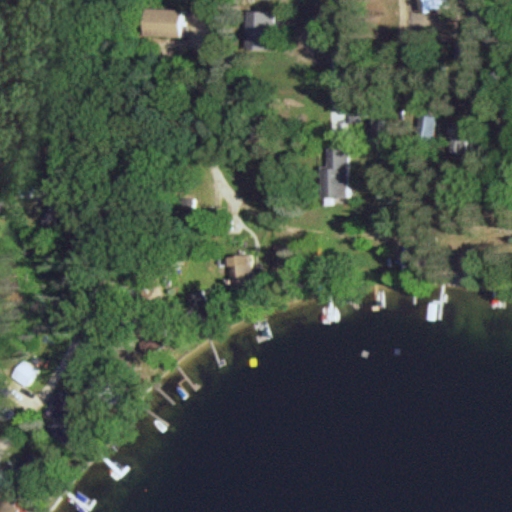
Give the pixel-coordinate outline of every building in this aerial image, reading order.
[(192,7),(154,6),(154,34),(191,35),(192,7)] [(488,26),(466,25),(465,58),(488,58),(488,26)] [(441,114),(425,114),(425,139),(441,139),(441,114)] [(397,141),(401,120),(392,118),(388,140),(397,141)] [(460,131),(473,136),(477,128),(463,122),(460,131)] [(358,146),(334,146),(334,198),(359,198),(358,146)] [(57,157),(77,157),(77,147),(57,147),(57,157)] [(101,375),(93,387),(122,404),(129,392),(101,375)]
